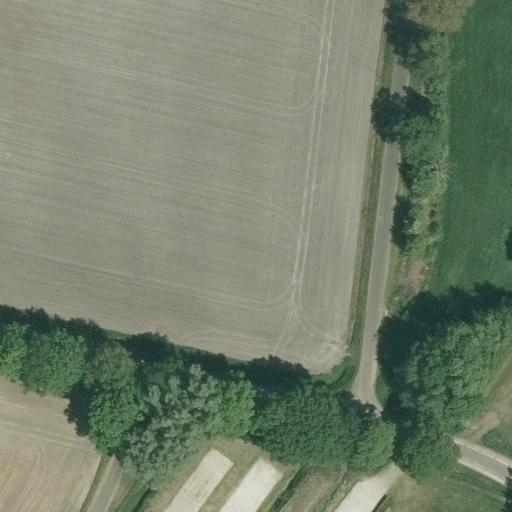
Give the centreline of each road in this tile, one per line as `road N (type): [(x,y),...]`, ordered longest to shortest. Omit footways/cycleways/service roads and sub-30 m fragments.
road 1 (unclassified): [(362,417),(409,0)]
road 2 (unclassified): [(362,417),(140,366)]
road 3 (unclassified): [(511,476),(445,443),(362,417)]
road 4 (unclassified): [(96,511),(140,366)]
road 5 (unclassified): [(140,366),(0,335)]
